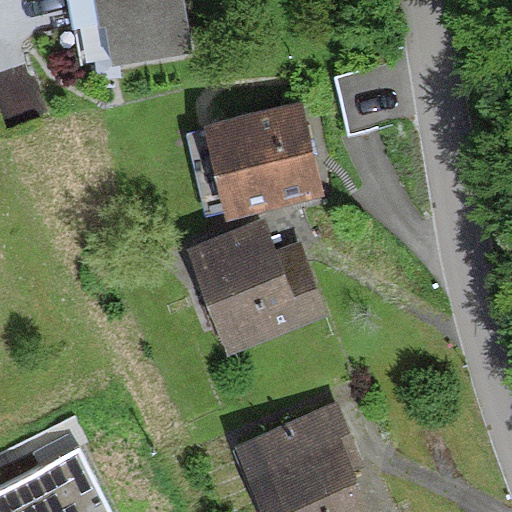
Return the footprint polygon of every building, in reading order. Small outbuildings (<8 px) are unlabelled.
[(184,0),(69,0),(70,8),(74,31),(105,26),(112,66),(194,52),(184,0)] [(314,151),(301,105),(205,130),(230,223),(326,198),(314,151)] [(266,218),(191,244),(229,351),(326,317),(305,259),(300,245),(278,253),(266,218)] [(337,401),(237,441),(264,511),(372,511),(355,468),(362,465),(359,457),(337,401)] [(0,511),(115,511),(81,438),(0,475),(0,511)]
